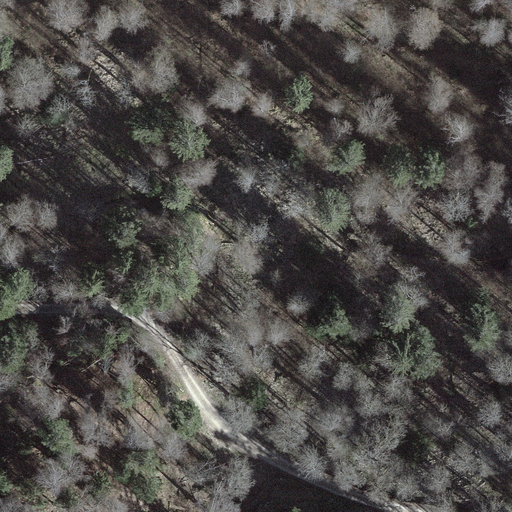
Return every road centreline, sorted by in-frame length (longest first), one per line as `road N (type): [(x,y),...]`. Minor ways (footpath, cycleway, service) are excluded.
road 1 (track): [(0,309),(108,308),(143,317),(230,437),(410,511)]
road 2 (track): [(241,0),(511,55)]
